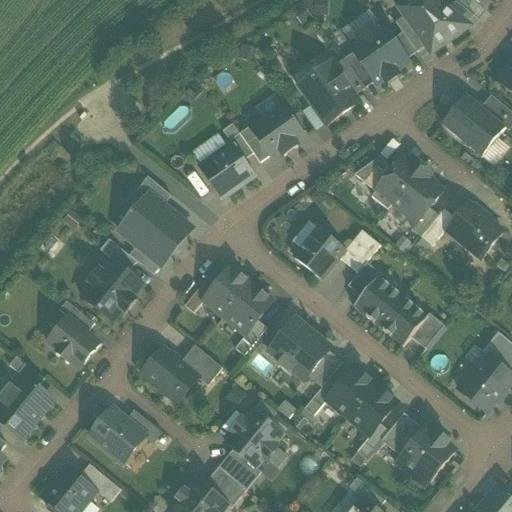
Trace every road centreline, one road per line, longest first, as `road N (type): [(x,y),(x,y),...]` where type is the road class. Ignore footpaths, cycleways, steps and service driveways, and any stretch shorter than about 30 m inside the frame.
road 1 (residential): [(492,454),(225,236)]
road 2 (residential): [(225,236),(389,116)]
road 3 (residential): [(107,377),(225,236)]
road 4 (residential): [(389,116),(483,48),(511,13)]
road 5 (residential): [(6,499),(107,377)]
